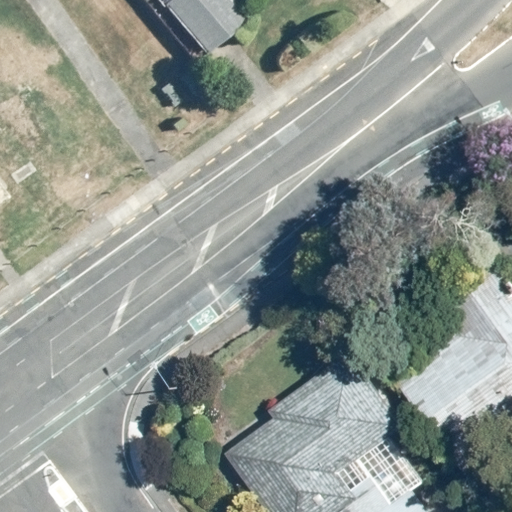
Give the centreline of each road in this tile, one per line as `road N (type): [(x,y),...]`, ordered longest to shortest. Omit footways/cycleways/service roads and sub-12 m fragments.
road 1 (tertiary): [(0,393),(387,113)]
road 2 (residential): [(84,511),(0,393)]
road 3 (tertiary): [(387,113),(434,40),(475,0)]
road 4 (tertiary): [(511,69),(477,88),(387,113)]
